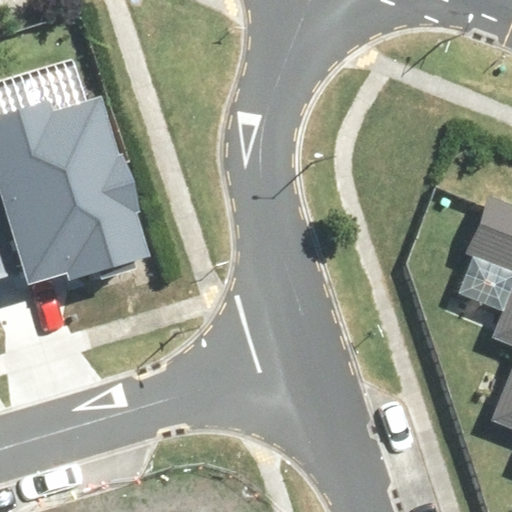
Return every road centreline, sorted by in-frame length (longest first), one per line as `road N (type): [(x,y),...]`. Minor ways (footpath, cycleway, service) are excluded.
road 1 (residential): [(306,365),(254,175),(270,100),(311,0)]
road 2 (residential): [(306,365),(0,453)]
road 3 (residential): [(355,511),(306,365)]
